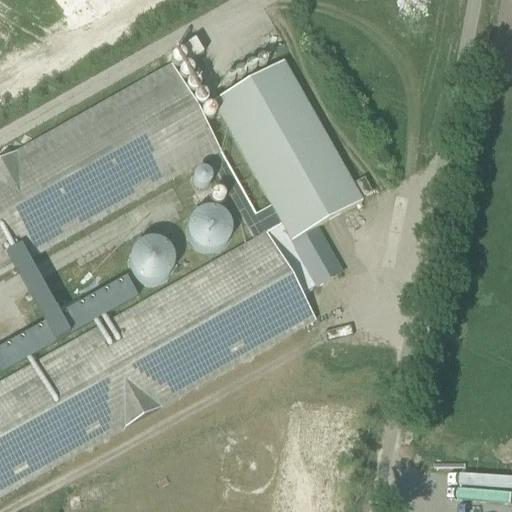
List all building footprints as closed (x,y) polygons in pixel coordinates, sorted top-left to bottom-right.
[(0,0),(0,122),(216,0),(0,0)] [(170,68),(0,163),(0,279),(209,162),(254,242),(0,384),(0,502),(314,324),(300,299),(316,289),(341,275),(316,230),(361,205),(282,65),(212,105),(221,122),(270,209),(254,218),(170,68)] [(363,180),(353,186),(361,200),(371,195),(363,180)] [(217,260),(230,223),(189,209),(176,245),(217,260)] [(0,377),(136,301),(125,282),(58,320),(43,328),(0,352),(0,377)]
